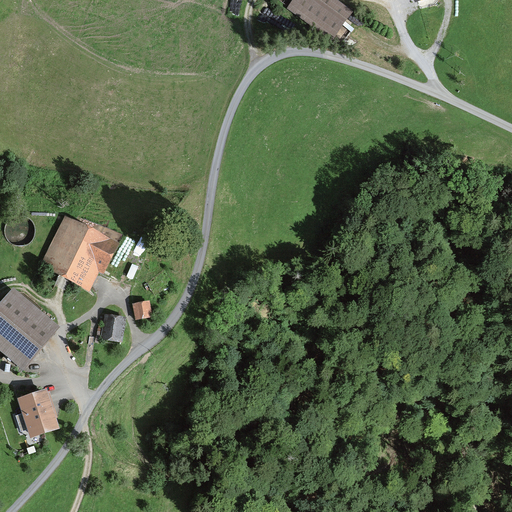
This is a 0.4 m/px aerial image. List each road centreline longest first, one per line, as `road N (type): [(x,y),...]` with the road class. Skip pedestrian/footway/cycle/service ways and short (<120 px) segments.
road 1 (unclassified): [(511,129),(343,59),(296,51),(270,58),(251,74),(224,127),(189,292),(161,332),(110,379),(10,511)]
road 2 (track): [(33,0),(72,38),(137,70),(204,74),(227,66),(251,36)]
